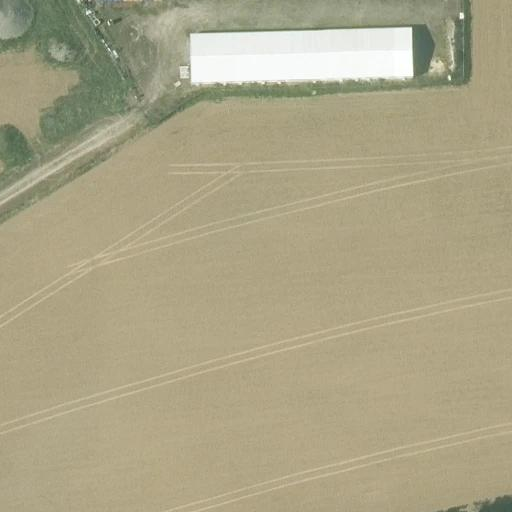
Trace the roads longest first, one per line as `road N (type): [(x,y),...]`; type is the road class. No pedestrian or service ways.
road 1 (track): [(0,510),(63,465),(212,397),(511,351)]
road 2 (motorway): [(0,470),(82,423),(187,384),(292,360),(511,334)]
road 3 (motorway): [(511,246),(0,293)]
road 4 (motorway): [(0,345),(511,299)]
road 5 (motorway): [(511,209),(212,220),(0,203)]
road 6 (track): [(0,210),(105,148),(248,139),(439,89)]
